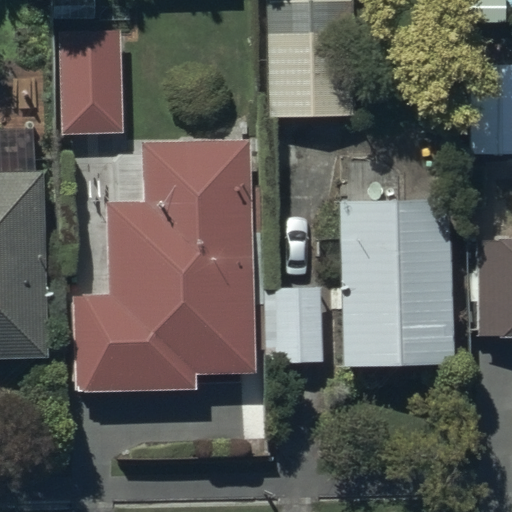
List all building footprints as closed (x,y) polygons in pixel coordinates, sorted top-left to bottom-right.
[(346,121),(346,0),(262,0),(262,121),(346,121)] [(511,155),(511,25),(467,26),(466,155),(511,155)] [(117,33),(55,34),(56,138),(118,137),(117,33)] [(0,362),(39,362),(38,176),(28,176),(28,135),(0,135),(0,362)] [(245,192),(244,146),(139,147),(140,208),(103,208),(103,299),(70,300),(72,393),(188,391),(188,378),(249,376),(248,352),(260,352),(260,366),(318,367),(317,292),(261,292),(260,274),(246,275),(246,237),(257,237),(257,192),(245,192)] [(445,370),(443,207),(334,207),(336,371),(445,370)]
